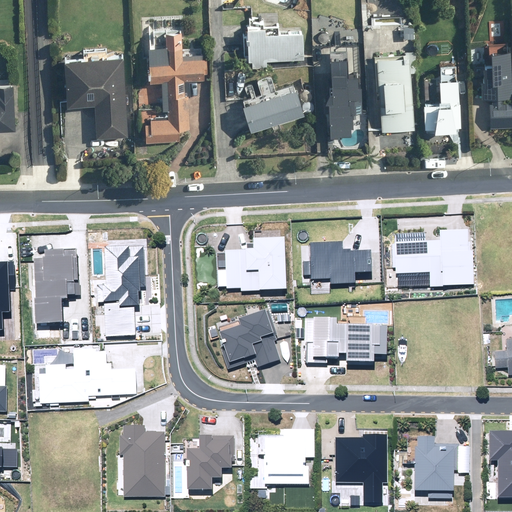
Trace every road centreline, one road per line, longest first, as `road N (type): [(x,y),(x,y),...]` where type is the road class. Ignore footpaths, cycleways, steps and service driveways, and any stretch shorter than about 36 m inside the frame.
road 1 (residential): [(511,403),(203,399),(178,371),(168,197)]
road 2 (tertiary): [(511,179),(168,197)]
road 3 (unknown): [(51,201),(38,0)]
road 4 (tertiary): [(168,197),(0,202)]
